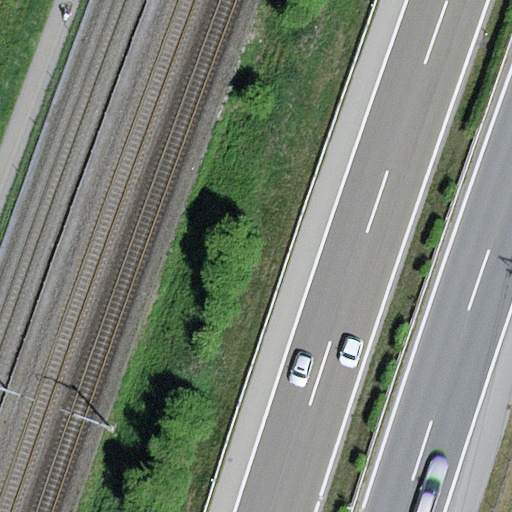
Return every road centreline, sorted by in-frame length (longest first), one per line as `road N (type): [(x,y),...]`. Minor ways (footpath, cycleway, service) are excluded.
road 1 (motorway): [(447,0),(275,511)]
road 2 (motorway): [(401,511),(511,193)]
road 3 (track): [(0,199),(74,0)]
